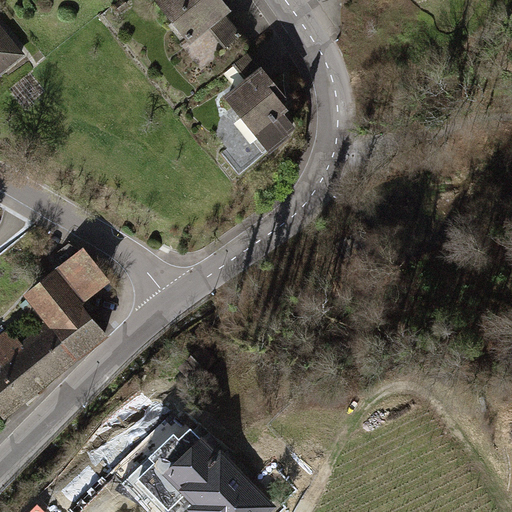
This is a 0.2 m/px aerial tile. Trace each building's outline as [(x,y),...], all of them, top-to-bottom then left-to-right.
[(220,0),(161,0),(153,7),(186,50),(232,14),(220,0)] [(0,23),(0,72),(27,56),(0,23)] [(302,123),(260,69),(221,102),(266,155),(302,123)] [(0,426),(0,427),(107,335),(85,310),(116,283),(81,242),(24,292),(50,322),(25,344),(10,326),(0,334),(0,426)] [(182,366),(200,380),(218,359),(200,344),(182,366)] [(171,380),(156,396),(170,409),(185,393),(171,380)] [(166,511),(176,502),(185,511),(270,511),(276,506),(219,450),(217,453),(190,426),(178,438),(171,432),(120,483),(150,511),(166,511)]
